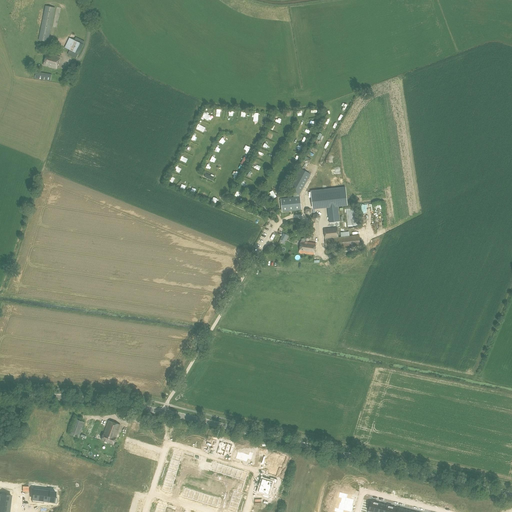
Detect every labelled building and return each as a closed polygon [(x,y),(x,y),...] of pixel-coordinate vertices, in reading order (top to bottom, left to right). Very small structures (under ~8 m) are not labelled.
[(48,42),(55,8),(46,6),(39,40),(48,42)] [(74,40),(70,38),(65,48),(70,50),(67,54),(76,58),(78,54),(79,54),(85,41),(76,37),(74,40)] [(43,65),(57,69),(60,57),(54,56),(47,54),(43,65)] [(52,75),(36,72),(35,78),(51,81),(52,75)] [(183,154),(181,159),(188,162),(190,158),(183,154)] [(282,211),(301,210),(300,197),(299,197),(299,195),(300,195),(312,173),(309,171),(308,172),(300,168),(288,189),(295,193),(292,198),(281,199),(282,211)] [(311,191),(313,210),(327,208),(329,222),(340,221),(338,207),(348,206),(346,187),(311,191)] [(346,209),(348,229),(359,228),(356,208),(346,209)] [(339,237),(338,228),(325,229),(327,249),(360,245),(359,235),(350,236),(349,232),(340,232),(341,237),(339,237)] [(316,243),(305,242),(305,239),(302,239),(302,241),(301,241),(300,252),(314,255),(316,243)] [(69,434),(78,438),(84,422),(75,419),(69,434)] [(104,433),(102,440),(114,444),(116,438),(116,437),(120,425),(109,420),(104,433)] [(137,429),(135,435),(137,436),(136,438),(142,440),(143,436),(147,438),(149,429),(146,428),(145,431),(142,430),(139,429),(137,429)] [(149,429),(147,438),(151,439),(149,443),(155,444),(156,441),(158,442),(160,436),(158,435),(152,433),(153,430),(149,429)] [(190,435),(187,445),(197,448),(198,444),(203,445),(205,439),(200,437),(200,438),(190,435)] [(220,442),(217,454),(224,456),(225,452),(230,453),(232,445),(227,444),(220,442)] [(236,458),(235,459),(236,459),(240,460),(242,461),(243,461),(246,462),(247,462),(248,459),(251,460),(253,453),(249,452),(249,455),(238,451),(238,452),(236,458)] [(268,462),(278,466),(281,467),(283,461),(284,457),(275,454),(274,458),(269,457),(268,462)] [(267,462),(266,468),(270,469),(269,473),(275,475),(278,466),(268,462),(267,462)] [(344,484),(342,490),(353,493),(354,489),(357,489),(358,487),(358,486),(358,485),(359,485),(358,485),(360,479),(349,476),(347,485),(344,484)] [(262,479),(260,485),(271,488),(273,489),(275,483),(276,483),(277,480),(271,478),(269,481),(262,479)] [(383,482),(381,491),(392,494),(393,491),(398,492),(400,486),(394,484),(394,485),(383,482)] [(260,485),(258,492),(263,493),(262,496),(269,498),(270,495),(269,494),(271,488),(260,485)] [(50,491),(48,503),(56,504),(57,498),(55,497),(55,492),(50,491)] [(1,492),(0,500),(10,501),(11,495),(5,495),(5,493),(1,492)] [(340,492),(338,497),(341,498),(340,502),(352,506),(354,499),(347,498),(348,494),(340,492)] [(415,493),(413,500),(426,503),(427,499),(432,500),(434,494),(425,492),(424,495),(415,493)] [(436,494),(434,501),(440,503),(439,506),(444,508),(447,509),(447,508),(451,510),(453,501),(446,499),(446,497),(436,494)] [(255,501),(253,507),(266,511),(268,505),(268,506),(270,501),(263,499),(262,503),(260,503),(255,501)] [(371,501),(367,511),(373,511),(376,503),(371,501)] [(335,508),(334,511),(336,511),(343,511),(344,510),(350,511),(351,511),(353,506),(352,506),(340,502),(338,508),(335,508)]
